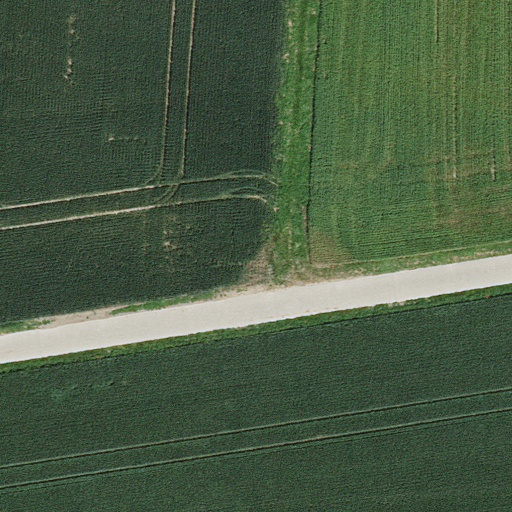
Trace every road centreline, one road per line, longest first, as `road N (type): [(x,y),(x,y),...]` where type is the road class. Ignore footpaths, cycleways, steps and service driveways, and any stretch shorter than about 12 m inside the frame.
road 1 (track): [(0,349),(511,269)]
road 2 (track): [(316,0),(289,304)]
